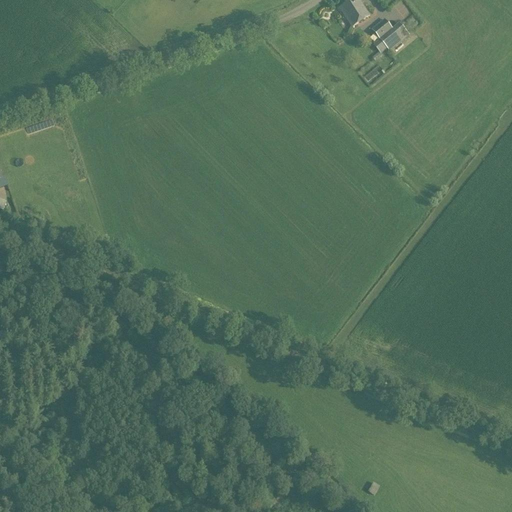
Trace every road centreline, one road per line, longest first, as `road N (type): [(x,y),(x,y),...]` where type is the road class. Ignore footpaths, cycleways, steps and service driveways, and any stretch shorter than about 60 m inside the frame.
road 1 (track): [(0,222),(511,445)]
road 2 (unclassified): [(0,114),(314,0)]
road 3 (track): [(511,115),(322,365)]
